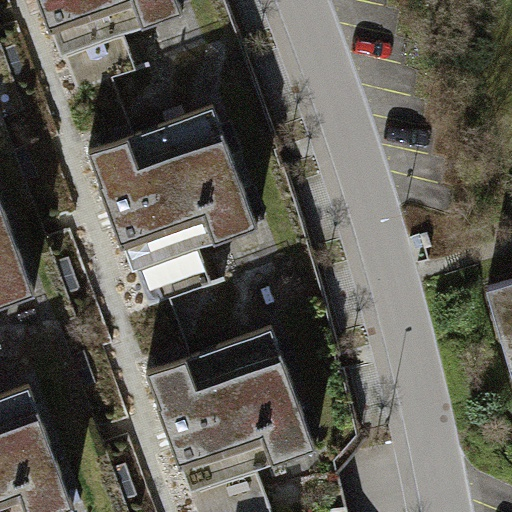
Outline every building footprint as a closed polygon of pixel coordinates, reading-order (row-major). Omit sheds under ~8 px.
[(55,0),(74,51),(194,8),(191,0),(55,0)] [(231,108),(98,160),(144,277),(277,225),(231,108)] [(5,180),(0,181),(0,312),(46,297),(5,180)] [(511,287),(491,295),(511,352),(511,287)] [(288,340),(160,380),(195,490),(322,450),(288,340)] [(81,511),(39,394),(0,407),(0,511),(81,511)]
